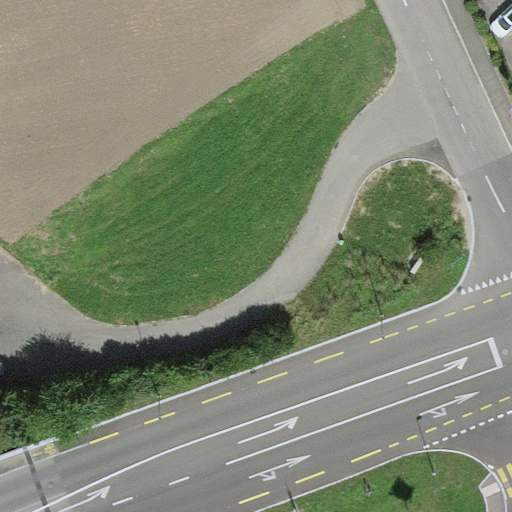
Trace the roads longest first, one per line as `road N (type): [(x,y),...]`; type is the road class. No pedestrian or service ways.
road 1 (primary): [(51,511),(511,344)]
road 2 (residential): [(511,226),(408,0)]
